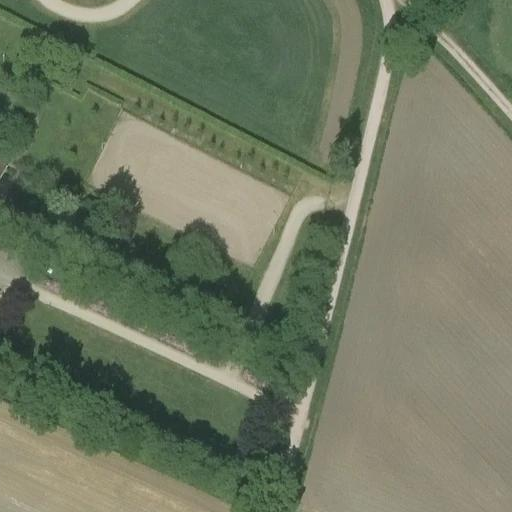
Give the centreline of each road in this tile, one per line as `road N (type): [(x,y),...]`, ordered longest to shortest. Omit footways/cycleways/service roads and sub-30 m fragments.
road 1 (track): [(394,0),(397,37),(265,511)]
road 2 (unknown): [(290,422),(82,325),(0,276)]
road 3 (track): [(511,121),(397,0)]
